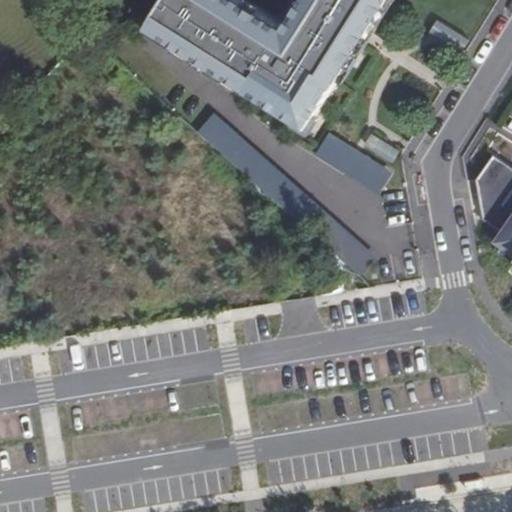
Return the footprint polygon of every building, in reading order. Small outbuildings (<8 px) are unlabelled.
[(240,0),(169,0),(153,26),(301,118),(298,122),(314,133),(325,117),(320,114),(391,0),(304,0),(286,29),(240,0)] [(432,31),(465,51),(471,40),(439,20),(432,31)] [(203,131),(364,274),(380,255),(219,112),(203,131)] [(362,141),(395,161),(402,150),(369,130),(362,141)] [(349,171),(382,191),(394,172),(361,152),(349,171)] [(511,165),(496,154),(479,179),(485,218),(506,233),(501,240),(511,247),(511,165)]
